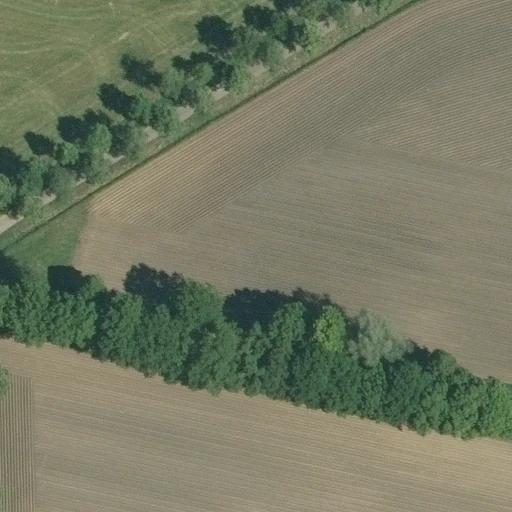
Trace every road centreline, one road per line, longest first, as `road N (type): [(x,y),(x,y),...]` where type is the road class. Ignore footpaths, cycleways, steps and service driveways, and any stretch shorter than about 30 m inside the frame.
road 1 (track): [(511,413),(0,296)]
road 2 (unclassified): [(0,226),(360,0)]
